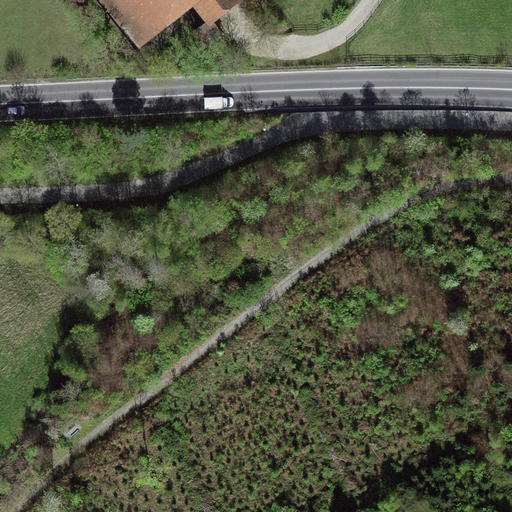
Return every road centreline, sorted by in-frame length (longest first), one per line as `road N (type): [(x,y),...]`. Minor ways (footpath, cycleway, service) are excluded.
road 1 (track): [(12,511),(94,432),(387,209),(434,188),(511,177)]
road 2 (track): [(511,122),(335,122),(292,130),(157,185),(0,194)]
road 3 (secondary): [(511,89),(356,87),(0,103)]
road 4 (unknown): [(375,0),(357,23),(312,51),(280,56),(240,36)]
